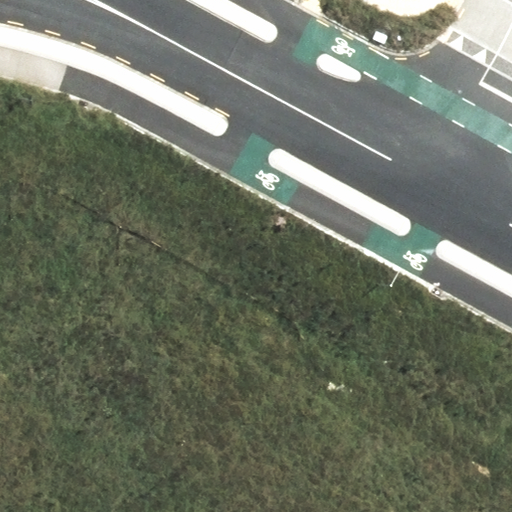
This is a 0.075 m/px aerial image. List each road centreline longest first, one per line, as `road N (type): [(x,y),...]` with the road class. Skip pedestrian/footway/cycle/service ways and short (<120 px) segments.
road 1 (residential): [(103,4),(426,180)]
road 2 (residential): [(511,26),(426,180)]
